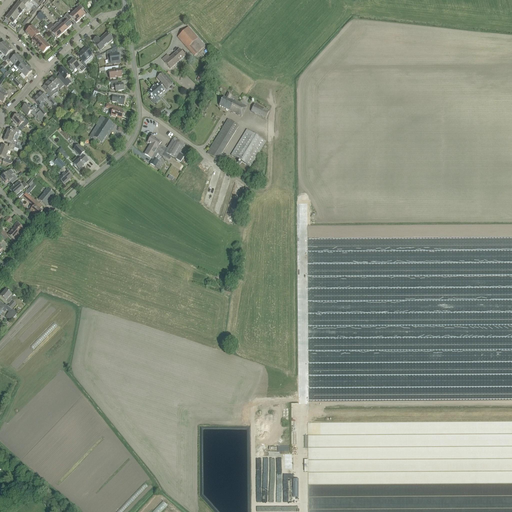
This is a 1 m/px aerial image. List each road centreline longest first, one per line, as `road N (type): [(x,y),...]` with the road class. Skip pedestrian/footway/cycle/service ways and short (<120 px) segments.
road 1 (tertiary): [(40,230),(129,142),(139,110)]
road 2 (unclassified): [(228,323),(252,187)]
road 3 (unclassified): [(252,187),(139,110)]
